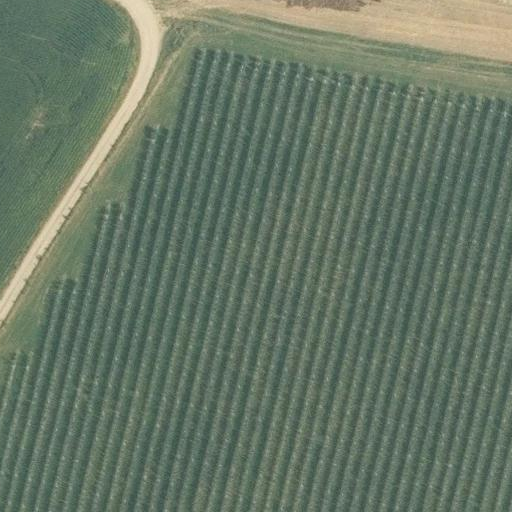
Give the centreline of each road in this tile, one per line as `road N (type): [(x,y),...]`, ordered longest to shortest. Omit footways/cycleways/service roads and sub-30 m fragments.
road 1 (track): [(130,0),(154,31),(145,74),(0,325)]
road 2 (track): [(511,74),(189,13),(168,15),(154,31)]
